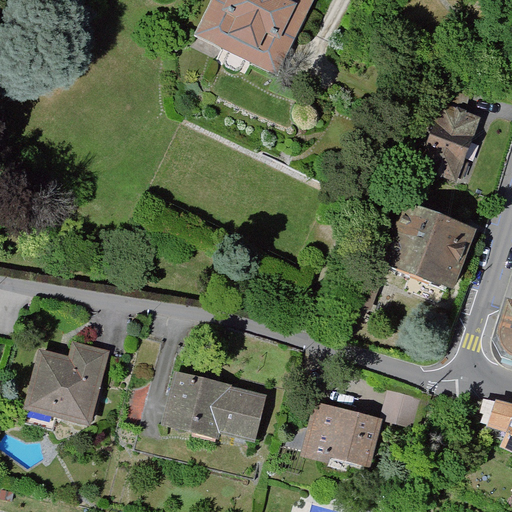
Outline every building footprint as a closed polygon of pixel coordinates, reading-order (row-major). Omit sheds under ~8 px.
[(279,78),(317,0),(216,0),(198,39),(279,78)] [(464,186),(489,121),(451,107),(426,172),(464,186)] [(452,294),(476,230),(412,205),(387,269),(452,294)] [(511,358),(511,300),(506,299),(496,330),(496,337),(498,344),(503,351),(511,358)] [(29,416),(95,432),(113,356),(76,347),(73,361),(43,354),(29,416)] [(228,438),(263,446),(273,402),(238,393),(239,389),(180,375),(167,433),(226,447),(228,438)] [(381,416),(405,422),(411,396),(387,391),(381,416)] [(511,455),(511,406),(486,400),(462,400),(461,418),(482,419),(480,426),(507,435),(500,450),(511,455)] [(340,466),(379,476),(391,424),(321,407),(308,464),(338,472),(340,466)]
